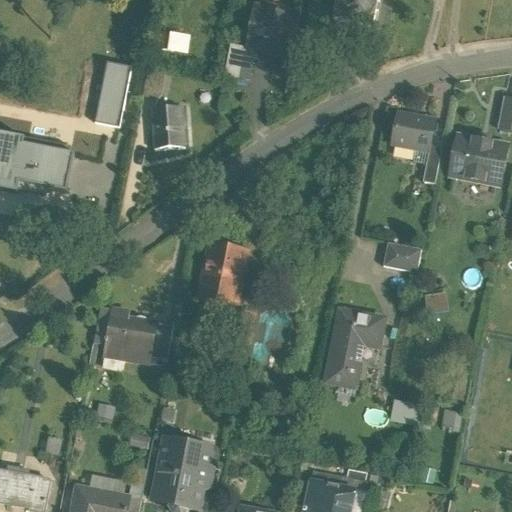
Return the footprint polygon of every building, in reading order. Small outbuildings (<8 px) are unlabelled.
[(378,0),(337,0),(333,20),(372,28),(378,0)] [(266,11),(256,9),(248,48),(289,57),(297,17),(287,15),(287,14),(266,9),(266,11)] [(189,39),(156,34),(154,49),(187,54),(189,39)] [(223,75),(250,81),(256,53),(230,46),(223,75)] [(120,129),(131,71),(111,67),(103,108),(99,108),(96,125),(120,129)] [(163,75),(148,72),(143,96),(158,99),(163,75)] [(511,102),(505,101),(499,130),(511,132),(511,102)] [(182,109),(152,111),(154,152),(184,150),(182,109)] [(0,116),(0,192),(18,196),(18,193),(46,198),(47,192),(67,196),(76,150),(0,135),(0,122),(1,117),(0,116)] [(435,124),(398,117),(392,145),(429,152),(430,149),(435,124)] [(508,148),(458,138),(450,178),(500,187),(508,148)] [(442,152),(430,149),(429,152),(423,184),(435,187),(442,152)] [(422,252),(389,245),(383,269),(416,276),(422,252)] [(247,255),(212,248),(202,299),(237,306),(247,255)] [(129,314),(112,311),(104,358),(150,366),(157,326),(128,321),(129,314)] [(341,312),(332,355),(350,359),(350,358),(353,343),(372,347),(372,345),(380,347),(383,332),(375,330),(377,321),(359,317),(359,316),(341,312)] [(255,318),(235,314),(229,341),(249,345),(255,318)] [(174,329),(157,326),(150,366),(167,369),(174,329)] [(350,359),(332,355),(326,384),(342,387),(342,384),(356,387),(361,366),(356,365),(357,359),(350,358),(350,359)] [(212,451),(165,441),(154,496),(172,499),(170,509),(171,511),(188,511),(189,510),(196,511),(199,511),(206,482),(214,478),(209,468),(212,451)] [(29,473),(9,469),(8,474),(0,472),(0,504),(31,510),(30,511),(45,511),(51,482),(28,478),(29,473)] [(351,511),(355,492),(312,483),(307,510),(306,511),(351,511)] [(127,511),(130,499),(78,489),(73,511),(127,511)]
